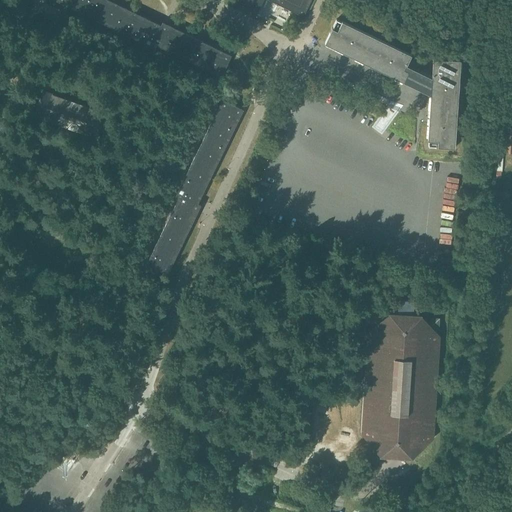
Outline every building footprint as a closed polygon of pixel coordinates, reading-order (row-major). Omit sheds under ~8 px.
[(221,76),(231,55),(162,22),(161,25),(109,0),(56,0),(57,0),(155,48),(156,45),(221,76)] [(236,0),(258,11),(263,0),(269,0),(303,17),(311,0),(236,0)] [(54,20),(56,13),(46,10),(44,16),(54,20)] [(411,55),(342,21),(337,31),(332,28),(330,32),(325,43),(404,82),(409,71),(431,83),(428,140),(438,141),(438,146),(442,147),(455,148),(460,60),(433,58),(432,77),(406,65),(411,55)] [(502,102),(510,102),(511,76),(511,73),(504,72),(502,102)] [(43,91),(34,116),(96,138),(105,113),(43,91)] [(146,264),(167,274),(201,205),(198,203),(243,109),(222,99),(175,197),(178,199),(146,264)] [(511,122),(504,122),(502,151),(511,151),(511,122)] [(494,191),(494,199),(504,200),(504,192),(494,191)] [(382,454),(391,454),(401,455),(411,455),(432,437),(438,337),(437,335),(438,319),(421,318),(420,316),(400,315),(391,314),(389,316),(372,315),(371,331),(370,332),(363,433),(382,454)]
